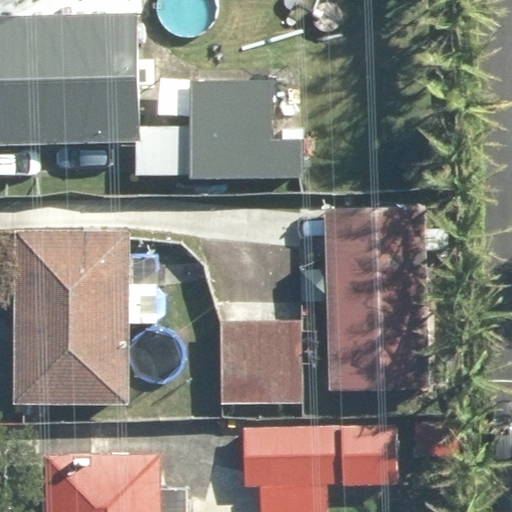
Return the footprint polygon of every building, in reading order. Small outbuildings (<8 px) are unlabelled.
[(136,20),(0,16),(0,138),(133,143),(136,20)] [(140,128),(141,181),(309,178),(309,142),(275,142),(275,80),(191,82),(191,127),(140,128)] [(430,209),(327,210),(328,389),(431,389),(430,209)] [(156,324),(158,262),(133,261),(134,236),(19,232),(13,401),(128,405),(131,323),(156,324)] [(302,324),(221,321),(218,404),(299,407),(302,324)] [(244,426),(244,483),(267,483),(266,511),(326,511),(327,486),(399,485),(398,425),(244,426)] [(164,511),(164,452),(50,453),(50,511),(164,511)]
